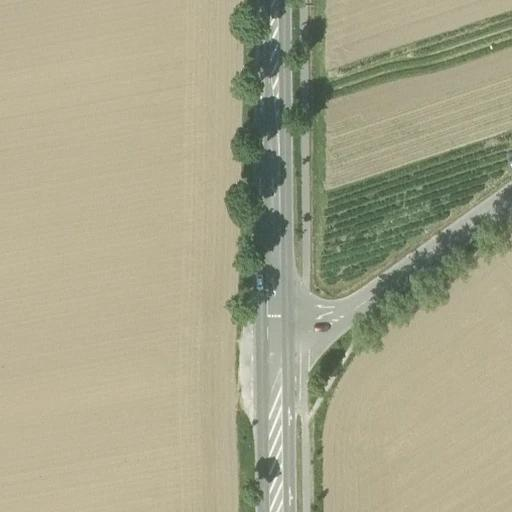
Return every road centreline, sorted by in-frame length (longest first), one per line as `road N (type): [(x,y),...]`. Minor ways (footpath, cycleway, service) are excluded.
road 1 (tertiary): [(272,326),(273,0)]
road 2 (residential): [(511,198),(340,314),(272,326)]
road 3 (tertiary): [(276,511),(272,326)]
